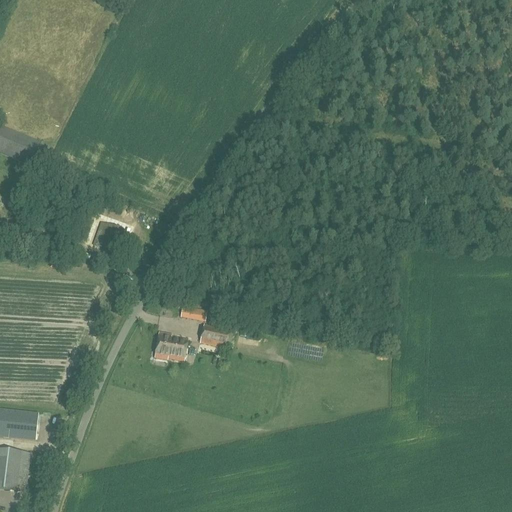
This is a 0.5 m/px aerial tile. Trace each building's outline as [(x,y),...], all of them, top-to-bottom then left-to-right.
[(0,153),(31,166),(41,143),(0,125),(0,153)] [(227,350),(232,331),(204,325),(200,344),(227,350)] [(172,336),(159,333),(155,358),(168,360),(168,359),(184,362),(188,340),(172,337),(172,336)] [(0,437),(36,441),(39,414),(0,409),(0,437)] [(0,489),(26,493),(30,454),(0,450),(0,489)]
